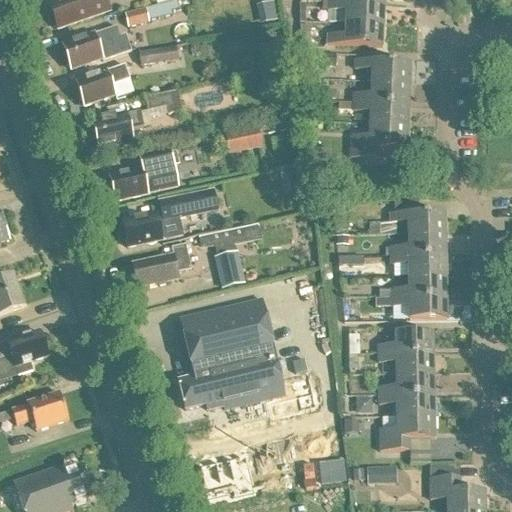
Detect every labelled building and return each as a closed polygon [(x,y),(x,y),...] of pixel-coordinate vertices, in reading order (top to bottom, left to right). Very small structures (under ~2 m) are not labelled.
[(105,3),(102,4),(100,0),(69,0),(48,8),(51,17),(50,21),(53,28),(56,30),(56,32),(88,21),(109,13),(105,3)] [(328,0),(329,6),(384,8),(384,0),(328,0)] [(258,7),(262,24),(278,21),(274,4),(258,7)] [(328,15),(346,16),(346,28),(383,30),(384,8),(329,6),(328,15)] [(125,16),(128,30),(148,26),(145,12),(125,16)] [(327,39),(327,49),(382,51),(383,30),(346,28),(345,40),(327,39)] [(102,62),(98,52),(116,46),(111,31),(62,48),(65,57),(64,61),(67,69),(70,70),(70,72),(102,62)] [(177,52),(139,57),(141,71),(179,65),(177,52)] [(322,77),(350,76),(349,56),(321,58),(322,77)] [(372,87),(410,88),(410,66),(355,64),(355,74),(373,74),(372,87)] [(115,100),(111,89),(129,83),(124,69),(78,85),(81,94),(78,95),(84,110),(115,100)] [(409,109),(410,88),(372,87),(372,99),(354,99),(354,97),(340,96),(340,107),(354,107),(409,109)] [(169,117),(181,115),(176,94),(144,101),(147,114),(168,109),(169,117)] [(371,117),(370,129),(408,130),(409,109),(354,107),(354,116),(371,117)] [(101,123),(101,124),(92,126),(97,149),(99,154),(105,156),(110,155),(113,152),(113,149),(133,144),(130,134),(143,131),(139,116),(113,122),(113,120),(101,123)] [(353,141),(352,163),(380,164),(381,152),(407,153),(408,130),(370,129),(370,142),(353,141)] [(258,132),(224,140),(228,158),(262,150),(258,132)] [(173,168),(178,167),(176,155),(168,157),(167,154),(139,160),(141,173),(111,179),(112,188),(111,193),(113,205),(178,191),(173,168)] [(160,217),(122,225),(127,251),(161,244),(159,233),(164,232),(163,226),(218,214),(214,194),(158,206),(160,217)] [(0,245),(8,242),(0,217),(0,245)] [(445,217),(389,218),(389,228),(407,227),(407,239),(445,239),(445,217)] [(232,242),(229,233),(203,241),(206,250),(232,242)] [(408,253),(391,253),(391,261),(446,260),(445,239),(407,239),(408,253)] [(172,258),(132,267),(137,292),(156,288),(158,289),(164,288),(165,285),(179,282),(177,275),(191,272),(185,247),(171,250),(172,258)] [(244,288),(237,256),(214,262),(221,293),(244,288)] [(446,260),(391,261),(391,270),(408,270),(408,281),(446,281),(446,260)] [(341,263),(341,277),(365,276),(365,263),(341,263)] [(11,278),(0,282),(0,317),(22,310),(11,278)] [(446,281),(408,281),(409,295),(391,295),(391,303),(446,302),(446,281)] [(446,302),(391,303),(392,312),(409,312),(410,324),(447,323),(446,302)] [(178,386),(185,415),(205,410),(207,415),(222,411),(223,414),(284,400),(261,304),(179,324),(193,382),(178,386)] [(38,335),(0,347),(0,361),(9,358),(16,379),(32,374),(29,366),(46,360),(38,335)] [(433,336),(395,336),(396,350),(378,350),(378,358),(434,357),(433,336)] [(434,357),(378,358),(378,368),(396,367),(396,379),(434,378),(434,357)] [(397,392),(379,393),(379,401),(435,400),(434,378),(396,379),(397,392)] [(26,408),(11,413),(15,429),(32,424),(35,434),(67,424),(58,395),(26,406),(26,408)] [(435,400),(379,401),(379,410),(397,410),(397,422),(435,421),(435,400)] [(397,422),(398,435),(379,435),(380,457),(411,456),(410,443),(436,442),(435,421),(397,422)] [(240,430),(243,454),(263,452),(260,427),(240,430)] [(245,460),(200,470),(204,486),(202,487),(204,497),(207,496),(208,499),(229,494),(230,498),(253,492),(245,460)] [(70,511),(69,507),(91,499),(80,469),(64,475),(61,468),(12,486),(21,511),(70,511)] [(368,485),(397,484),(396,468),(368,469),(368,485)] [(460,482),(429,483),(430,505),(447,505),(447,511),(486,511),(486,495),(461,495),(460,482)]
